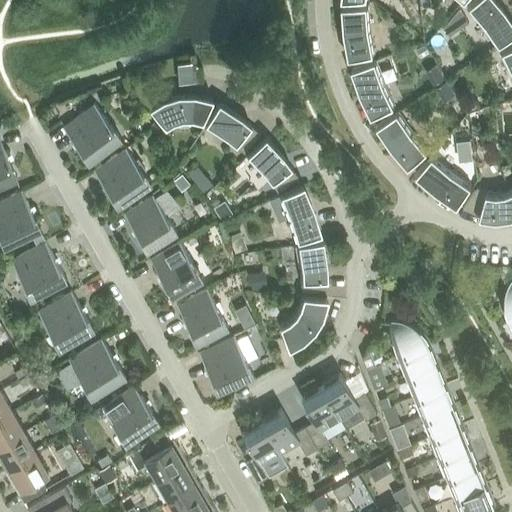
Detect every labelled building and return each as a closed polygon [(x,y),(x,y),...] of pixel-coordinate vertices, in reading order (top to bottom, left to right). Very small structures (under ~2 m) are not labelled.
[(511,22),(503,9),(494,0),(474,0),(467,6),(483,25),(496,45),(511,33),(511,22)] [(368,4),(343,6),(344,31),(349,56),(374,52),(370,28),(368,4)] [(460,9),(444,27),(450,34),(468,20),(460,9)] [(425,44),(416,49),(421,57),(429,52),(425,44)] [(511,45),(500,51),(510,73),(511,77),(511,45)] [(376,59),(352,68),(361,91),(372,114),(394,103),(384,82),(376,59)] [(180,82),(194,81),(193,69),(179,69),(180,82)] [(166,99),(152,107),(168,127),(176,122),(184,120),(192,120),(202,122),(213,99),(195,94),(180,95),(166,99)] [(475,99),(466,102),(470,110),(478,107),(475,99)] [(64,125),(63,125),(89,159),(89,160),(121,136),(121,135),(120,136),(95,102),(94,102),(94,103),(65,125),(64,125)] [(241,116),(219,103),(206,124),(226,137),(245,152),(260,132),(241,116)] [(412,130),(398,110),(377,124),(392,145),(408,164),(427,148),(412,130)] [(154,121),(147,127),(152,134),(160,128),(154,121)] [(0,183),(18,176),(17,175),(0,136),(0,183)] [(283,156),(266,137),(247,155),(264,172),(278,191),(298,176),(283,156)] [(95,167),(94,168),(118,203),(118,204),(151,181),(150,180),(150,181),(143,170),(145,169),(138,159),(136,160),(126,146),(125,147),(126,147),(95,168),(95,167)] [(486,147),(480,150),(486,161),(492,157),(486,147)] [(471,151),(458,152),(459,160),(472,159),(471,151)] [(416,173),(436,189),(457,203),(471,182),(451,169),(433,153),(416,173)] [(183,173),(174,179),(182,190),(191,183),(183,173)] [(207,176),(197,184),(203,191),(213,182),(207,176)] [(303,185),(280,195),(289,217),(296,240),(321,232),(313,208),(303,185)] [(511,214),(511,189),(511,188),(503,191),(495,192),(487,191),(477,186),(463,207),(480,215),(495,217),(510,215),(511,214)] [(0,232),(5,243),(5,244),(18,238),(19,240),(30,235),(29,233),(41,227),(41,226),(40,226),(22,188),(21,189),(0,199),(0,232)] [(125,211),(124,211),(147,247),(147,248),(157,242),(158,244),(168,237),(167,235),(177,229),(176,228),(167,214),(179,204),(167,191),(156,198),(153,193),(152,193),(153,194),(126,211),(125,211)] [(225,199),(214,206),(222,218),(233,211),(225,199)] [(40,227),(31,232),(37,244),(44,241),(45,240),(45,239),(46,239),(40,227)] [(11,257),(31,295),(31,296),(43,289),(45,291),(55,286),(54,284),(66,277),(66,276),(65,276),(46,239),(45,239),(45,240),(44,241),(13,257),(12,257),(11,257)] [(152,256),(151,257),(172,293),(171,293),(172,295),(203,277),(202,276),(180,239),(179,240),(180,241),(152,257),(152,256)] [(322,239),(297,243),(301,267),(302,291),(327,290),(326,264),(322,239)] [(259,271),(247,271),(248,288),(260,287),(259,271)] [(508,320),(511,317),(511,279),(510,282),(508,285),(507,287),(506,289),(505,291),(505,293),(504,296),(504,299),(503,302),(503,304),(504,307),(504,309),(505,312),(505,314),(506,316),(507,319),(508,320)] [(178,302),(177,302),(197,340),(196,340),(197,341),(228,325),(227,324),(207,286),(206,287),(207,288),(178,302)] [(39,308),(38,309),(59,346),(59,347),(72,340),(73,342),(83,336),(82,334),(94,327),(94,326),(93,326),(72,289),(71,290),(39,309),(39,308)] [(281,322),(290,346),(303,338),(314,328),(322,315),(327,297),(302,295),(299,305),(295,312),(289,317),(281,322)] [(430,342),(429,340),(427,336),(426,334),(424,332),(422,330),(419,327),(417,326),(414,324),(411,323),(408,322),(406,321),(402,320),(399,320),(396,320),(393,320),(391,320),(391,325),(391,330),(391,335),(391,338),(392,343),(394,347),(395,352),(397,356),(430,342)] [(199,350),(217,388),(217,389),(230,384),(231,386),(242,381),(241,378),(253,372),(253,371),(252,371),(234,333),(233,334),(234,335),(201,350),(200,349),(199,350)] [(72,362),(61,369),(68,385),(83,379),(91,394),(92,395),(104,387),(105,389),(115,383),(114,381),(126,374),(125,373),(102,337),(101,337),(102,338),(70,358),(70,357),(69,358),(72,362)] [(430,342),(397,356),(405,376),(438,362),(430,342)] [(378,345),(369,349),(375,364),(380,363),(384,361),(378,345)] [(369,349),(363,358),(367,368),(375,364),(369,349)] [(438,362),(405,376),(413,396),(447,382),(438,362)] [(26,365),(15,371),(19,378),(30,371),(26,365)] [(381,367),(368,372),(374,388),(388,382),(381,367)] [(30,372),(20,378),(24,385),(34,379),(30,372)] [(321,384),(340,416),(346,427),(364,417),(366,419),(378,412),(365,390),(354,396),(341,373),(321,384)] [(421,416),(455,402),(447,382),(413,396),(421,416)] [(102,406),(126,440),(126,441),(126,442),(138,434),(139,436),(149,429),(148,427),(159,419),(158,418),(134,383),(133,384),(134,385),(104,406),(103,405),(102,406)] [(305,425),(318,447),(329,440),(322,427),(340,416),(321,384),(302,395),(316,419),(305,425)] [(0,416),(13,409),(1,389),(0,389),(0,416)] [(42,392),(31,399),(36,406),(47,400),(42,392)] [(455,402),(421,416),(429,436),(463,422),(455,402)] [(394,404),(383,409),(390,427),(401,423),(394,404)] [(318,447),(305,425),(295,431),(281,407),(262,418),(280,451),(299,440),(306,453),(318,447)] [(0,444),(25,430),(13,409),(0,416),(0,444)] [(54,413),(44,419),(52,432),(61,426),(54,413)] [(262,418),(242,430),(256,453),(245,459),(258,481),(270,474),(262,461),(280,451),(262,418)] [(380,418),(370,422),(377,438),(386,435),(380,418)] [(438,456),(471,442),(463,422),(429,436),(438,456)] [(149,462),(158,478),(188,461),(174,436),(170,438),(165,429),(140,446),(129,452),(138,468),(149,462)] [(37,451),(25,430),(0,444),(0,458),(3,463),(7,461),(10,466),(37,451)] [(406,435),(395,439),(398,448),(409,443),(406,435)] [(446,476),(479,462),(471,442),(438,456),(446,476)] [(409,443),(398,448),(402,457),(413,453),(409,443)] [(49,472),(37,451),(10,466),(14,472),(9,474),(24,500),(47,487),(41,477),(49,472)] [(108,453),(99,459),(102,466),(112,460),(108,453)] [(341,459),(329,465),(335,475),(346,468),(341,459)] [(188,461),(158,478),(170,499),(200,481),(188,461)] [(454,496),(487,482),(479,462),(446,476),(454,496)] [(110,464),(102,469),(109,481),(116,476),(110,464)] [(415,465),(406,468),(409,476),(418,473),(415,465)] [(340,483),(346,495),(354,490),(348,479),(340,483)] [(200,481),(170,499),(177,511),(195,511),(212,502),(200,481)] [(473,511),(495,503),(487,482),(454,496),(460,511),(473,511)] [(346,495),(340,483),(333,488),(339,499),(346,495)] [(74,511),(69,502),(73,499),(64,484),(27,506),(31,511),(74,511)] [(418,511),(411,499),(405,484),(392,492),(398,502),(380,511),(418,511)] [(424,484),(415,488),(420,500),(429,497),(424,484)] [(305,504),(309,511),(316,511),(319,511),(312,500),(305,504)] [(218,511),(212,502),(195,511),(218,511)] [(286,511),(288,511),(283,502),(273,507),(275,511),(286,511)]
